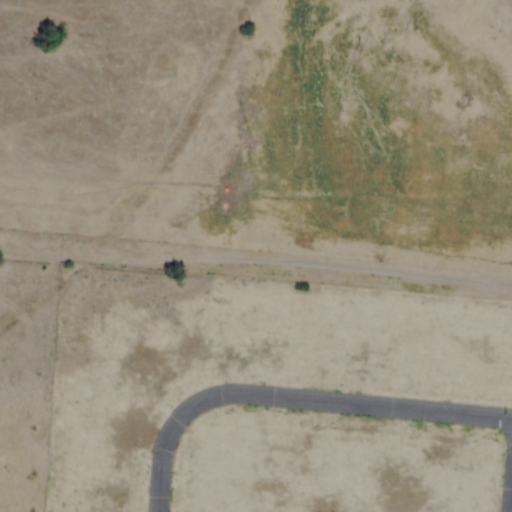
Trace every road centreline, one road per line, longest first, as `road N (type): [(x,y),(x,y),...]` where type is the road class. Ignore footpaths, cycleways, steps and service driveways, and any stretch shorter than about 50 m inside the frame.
road 1 (track): [(0,255),(299,265),(511,285)]
road 2 (residential): [(511,418),(225,395),(191,409),(169,437),(161,511)]
